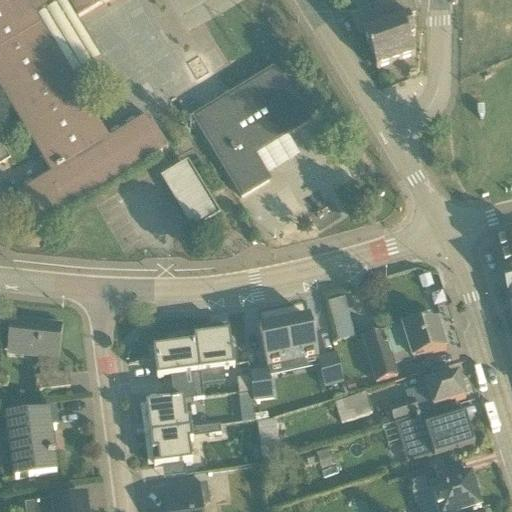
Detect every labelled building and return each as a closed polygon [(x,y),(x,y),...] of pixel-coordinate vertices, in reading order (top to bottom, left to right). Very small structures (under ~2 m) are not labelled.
[(39,0),(28,7),(23,0),(0,0),(0,93),(50,174),(12,198),(33,233),(166,151),(145,117),(109,138),(36,21),(65,3),(77,21),(111,0),(39,0)] [(363,36),(376,72),(414,58),(408,41),(415,39),(408,20),(414,18),(407,0),(380,0),(383,6),(350,18),(357,38),(363,36)] [(309,123),(277,71),(193,121),(239,201),(268,184),(266,181),(252,158),(309,123)] [(159,181),(192,235),(218,219),(185,165),(159,181)] [(511,237),(493,242),(502,278),(511,274),(511,237)] [(511,274),(502,278),(510,311),(511,310),(511,274)] [(348,298),(330,302),(338,340),(356,337),(348,298)] [(258,331),(265,370),(316,360),(308,320),(258,331)] [(62,328),(9,322),(5,358),(37,363),(38,380),(33,381),(35,395),(68,390),(67,377),(59,378),(57,361),(62,328)] [(419,325),(384,335),(391,359),(406,355),(408,363),(443,353),(436,326),(421,330),(419,325)] [(208,330),(209,338),(193,340),(193,347),(198,376),(199,381),(233,376),(227,327),(208,330)] [(397,380),(391,359),(384,335),(362,342),(375,386),(397,380)] [(198,376),(193,347),(152,352),(156,382),(169,380),(171,392),(190,389),(188,377),(198,376)] [(387,411),(393,428),(433,416),(431,411),(464,401),(457,378),(424,387),(424,389),(404,395),(407,404),(387,411)] [(144,408),(149,439),(196,433),(190,389),(171,392),(172,404),(144,408)] [(364,397),(335,406),(340,424),(369,415),(364,397)] [(433,416),(393,428),(405,468),(472,447),(464,419),(462,420),(458,408),(433,416)] [(52,415),(4,421),(12,483),(56,477),(51,441),(46,442),(45,435),(54,433),(52,415)] [(276,424),(257,426),(261,463),(280,461),(276,424)] [(196,433),(149,439),(153,470),(161,469),(163,482),(192,478),(190,465),(201,464),(196,433)] [(414,506),(418,511),(475,511),(479,511),(474,493),(477,492),(474,481),(470,482),(469,479),(437,488),(431,473),(406,480),(414,506)] [(208,488),(164,493),(165,511),(202,511),(202,509),(210,509),(208,488)] [(84,511),(83,500),(24,508),(24,511),(84,511)]
